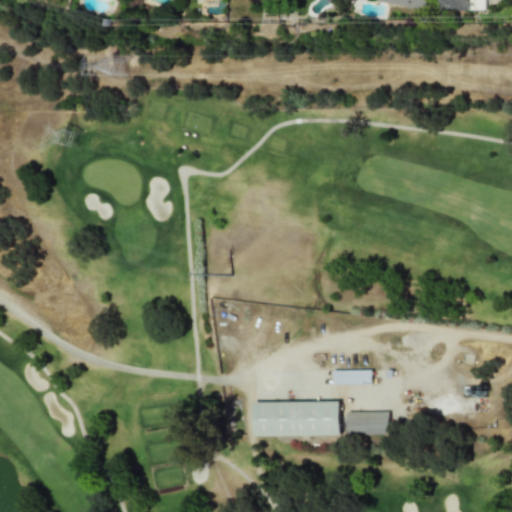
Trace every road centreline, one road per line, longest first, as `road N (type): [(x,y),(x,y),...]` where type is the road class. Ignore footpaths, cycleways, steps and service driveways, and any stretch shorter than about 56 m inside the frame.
road 1 (track): [(0,44),(112,80),(178,73),(321,87),(511,90)]
road 2 (track): [(452,332),(441,362),(417,378),(493,379),(511,365)]
